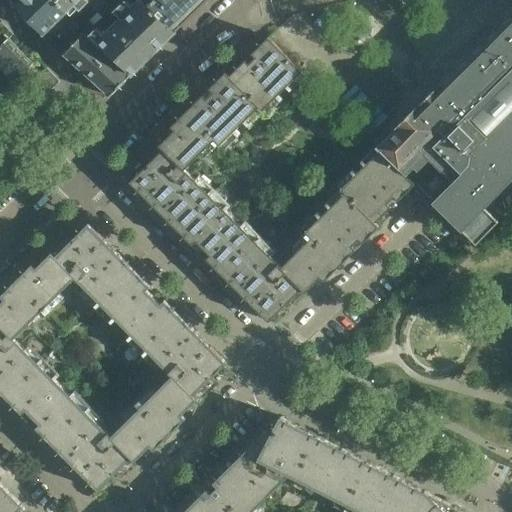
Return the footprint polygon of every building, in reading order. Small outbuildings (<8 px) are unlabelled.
[(20,0),(14,6),(43,35),(66,12),(53,0),(20,0)] [(53,0),(66,12),(75,3),(81,9),(90,0),(53,0)] [(176,32),(143,3),(135,10),(125,0),(114,11),(124,22),(116,29),(149,58),(166,42),(176,32)] [(176,32),(208,0),(140,0),(143,3),(176,32)] [(511,11),(439,85),(438,85),(417,107),(416,106),(396,127),(397,127),(378,147),(381,150),(415,183),(477,243),(511,207),(511,11)] [(73,22),(67,28),(74,36),(81,30),(73,22)] [(149,58),(116,29),(107,38),(97,28),(90,35),(132,74),(149,58)] [(87,76),(108,54),(85,33),(64,55),(87,76)] [(264,110),(302,71),(269,37),(230,75),(264,110)] [(34,63),(21,51),(8,39),(0,47),(0,65),(16,81),(34,63)] [(110,97),(131,75),(108,54),(87,76),(110,97)] [(264,110),(230,75),(226,72),(186,111),(220,145),(224,149),(240,133),(237,129),(244,122),(247,126),(264,110)] [(257,241),(191,175),(220,145),(186,111),(163,135),(166,138),(143,162),(147,165),(130,182),(222,275),(257,241)] [(376,222),(415,183),(381,150),(341,189),(376,222)] [(340,265),(379,226),(376,222),(341,189),(326,205),(329,208),(322,215),(319,211),(302,228),(306,232),(340,265)] [(135,270),(111,246),(89,223),(56,256),(52,252),(45,259),(41,255),(17,280),(51,314),(81,284),(100,304),(135,270)] [(316,289),(340,265),(306,232),(276,261),(257,241),(222,275),(269,321),(285,305),(289,309),(312,286),(316,289)] [(181,316),(165,300),(135,270),(100,304),(147,350),(181,316)] [(86,410),(20,344),(51,314),(17,280),(0,296),(0,391),(52,444),(86,410)] [(210,379),(227,363),(181,316),(147,350),(166,370),(136,400),(170,434),(194,410),(191,406),(214,383),(210,379)] [(146,458),(170,434),(136,400),(106,430),(86,410),(52,444),(98,491),(115,474),(119,478),(142,455),(146,458)] [(294,479),(317,435),(280,416),(237,459),(272,495),(290,477),(294,479)] [(344,505),(367,461),(317,435),(294,479),(344,505)] [(190,511),(254,511),(272,495),(237,459),(213,483),(207,490),(206,489),(187,509),(190,511)] [(357,511),(403,511),(425,491),(367,461),(344,505),(357,511)] [(29,511),(6,489),(0,482),(0,511),(29,511)] [(466,511),(425,491),(403,511),(466,511)]
